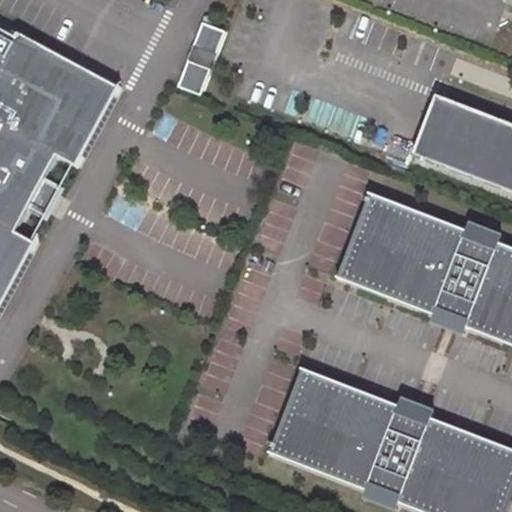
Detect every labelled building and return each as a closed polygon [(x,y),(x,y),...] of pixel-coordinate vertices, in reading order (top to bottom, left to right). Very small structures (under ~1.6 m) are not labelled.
[(228,26),(204,16),(178,81),(203,91),(228,26)] [(123,88),(22,32),(19,37),(0,26),(0,313),(39,243),(19,232),(32,208),(49,217),(64,190),(47,181),(60,157),(79,167),(123,88)] [(511,126),(436,97),(413,157),(511,195),(511,126)] [(469,229),(371,192),(338,277),(436,314),(438,309),(468,321),(466,326),(511,342),(511,245),(499,240),(497,245),(467,234),(469,229)] [(499,240),(501,235),(471,223),(469,229),(467,234),(497,245),(499,240)] [(436,314),(434,320),(464,331),(466,326),(468,321),(438,309),(436,314)] [(402,405),(304,368),(272,453),(370,490),(372,485),(401,497),(399,502),(426,511),(507,511),(511,500),(511,446),(432,416),(430,421),(400,410),(402,405)] [(434,410),(404,399),(402,405),(400,410),(430,421),(432,416),(434,410)] [(370,490),(368,496),(397,508),(399,502),(401,497),(372,485),(370,490)]
